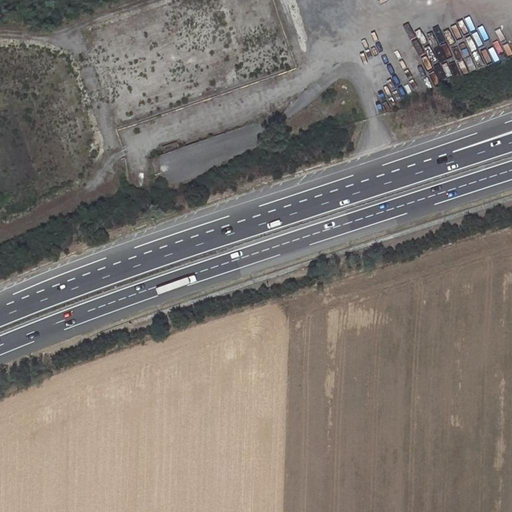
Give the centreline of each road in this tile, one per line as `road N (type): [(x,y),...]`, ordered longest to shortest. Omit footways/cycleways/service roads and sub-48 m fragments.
road 1 (motorway): [(0,344),(511,168)]
road 2 (motorway): [(455,160),(0,317)]
